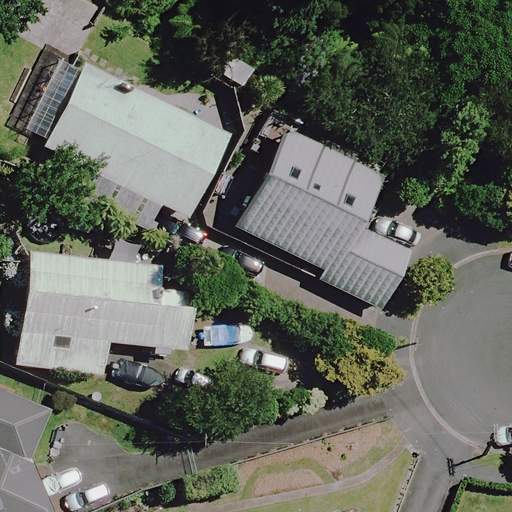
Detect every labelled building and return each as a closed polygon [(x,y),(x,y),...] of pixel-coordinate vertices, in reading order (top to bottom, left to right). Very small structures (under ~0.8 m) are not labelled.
[(217,141),(46,57),(5,140),(176,224),(217,141)] [(366,187),(265,138),(243,182),(219,171),(191,228),(309,286),(369,316),(397,258),(344,232),(366,187)] [(148,272),(12,258),(1,371),(93,380),(96,349),(171,356),(177,298),(146,295),(148,272)] [(27,511),(15,477),(43,399),(11,388),(7,400),(0,398),(0,511),(27,511)] [(76,470),(32,489),(41,511),(46,511),(86,495),(76,470)]
